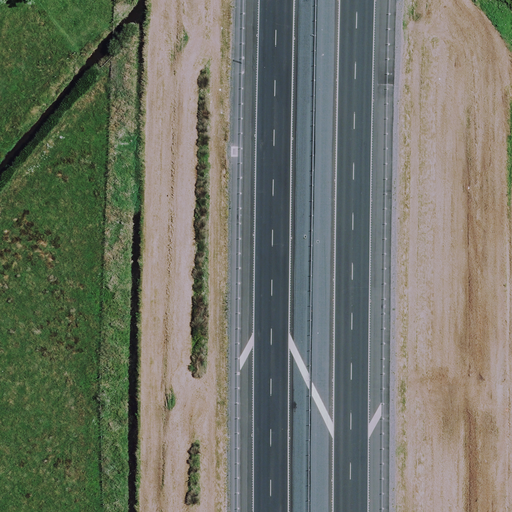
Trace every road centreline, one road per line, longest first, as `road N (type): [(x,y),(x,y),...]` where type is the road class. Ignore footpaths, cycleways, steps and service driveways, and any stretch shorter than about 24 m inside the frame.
road 1 (motorway): [(356,0),(349,511)]
road 2 (motorway): [(271,511),(275,0)]
